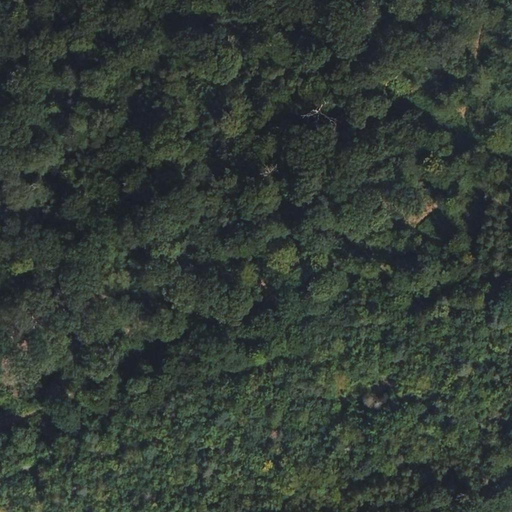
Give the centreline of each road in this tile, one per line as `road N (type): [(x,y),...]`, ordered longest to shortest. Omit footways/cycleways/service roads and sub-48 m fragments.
road 1 (motorway): [(511,332),(25,511)]
road 2 (motorway): [(92,511),(261,441),(511,355)]
